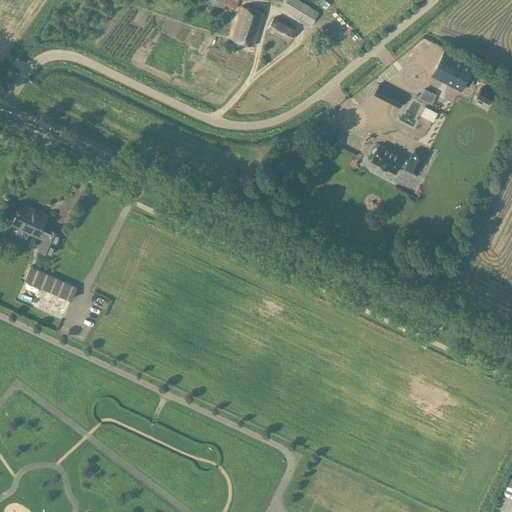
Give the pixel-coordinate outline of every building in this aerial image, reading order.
[(210,0),(210,5),(225,9),(226,6),(237,9),(239,0),(210,0)] [(319,12),(299,0),(286,0),(282,7),(311,25),(319,12)] [(242,6),(232,39),(254,46),(264,12),(242,6)] [(274,17),(267,29),(289,41),(295,30),(294,30),(294,29),(274,17)] [(444,52),(433,74),(461,88),(472,66),(444,52)] [(482,88),(477,96),(490,103),(495,94),(482,88)] [(397,90),(390,103),(400,108),(406,95),(397,90)] [(374,156),(372,160),(381,165),(380,166),(385,168),(386,169),(387,168),(396,172),(400,164),(406,167),(405,168),(417,174),(426,155),(415,149),(409,160),(403,157),(404,157),(380,145),(378,149),(377,148),(375,149),(374,150),(373,152),(373,153),(373,155),(374,156)] [(47,215),(22,204),(13,225),(11,230),(19,234),(21,229),(43,239),(39,249),(52,255),(61,234),(49,228),(48,230),(42,227),(47,215)] [(440,227),(440,237),(450,237),(450,227),(440,227)] [(31,266),(25,278),(72,299),(78,287),(31,266)]
